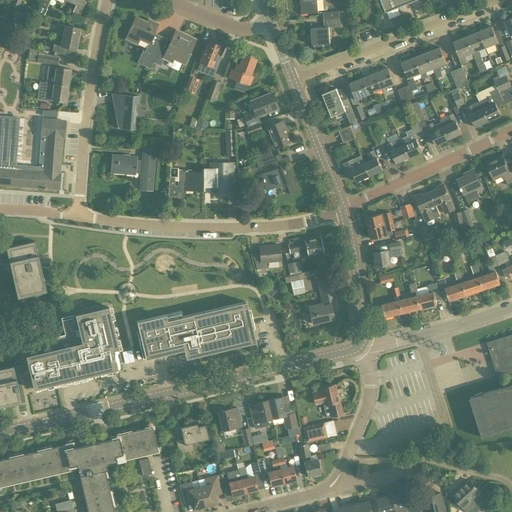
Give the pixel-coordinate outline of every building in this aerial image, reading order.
[(17,10),(21,0),(12,0),(10,6),(17,10)] [(79,0),(42,0),(39,6),(46,9),(49,0),(66,0),(76,5),(73,12),(79,15),(85,2),(79,0)] [(300,0),(301,15),(318,13),(316,0),(300,0)] [(380,0),(385,13),(418,0),(380,0)] [(27,14),(19,11),(12,26),(20,29),(27,14)] [(149,44),(157,26),(147,21),(146,23),(135,17),(128,32),(125,39),(137,45),(140,39),(149,44)] [(332,27),(341,26),(339,18),(332,19),(332,27)] [(329,28),(332,27),(332,19),(323,20),(324,28),(311,29),(312,45),(330,44),(329,28)] [(62,39),(60,46),(53,45),(51,53),(74,57),(76,50),(80,29),(64,26),(58,25),(56,38),(62,39)] [(485,48),(495,44),(497,51),(499,51),(498,49),(502,47),(500,41),(497,42),(491,27),(478,32),(485,48)] [(163,60),(170,63),(172,57),(185,63),(197,38),(174,28),(164,50),(160,48),(153,62),(160,66),(163,60)] [(478,51),(485,48),(478,32),(466,37),(472,53),(480,73),(486,71),(478,51)] [(464,57),(472,53),(466,37),(453,42),(459,58),(458,59),(460,64),(466,62),(464,57)] [(215,43),(213,44),(207,42),(199,62),(212,67),(220,47),(218,46),(217,44),(215,43)] [(153,62),(160,48),(151,44),(142,64),(150,69),(153,62)] [(504,62),(510,60),(505,46),(502,47),(498,49),(499,51),(504,62)] [(438,67),(446,64),(440,48),(427,53),(433,69),(437,78),(442,76),(438,67)] [(58,57),(38,52),(37,62),(56,65),(58,57)] [(425,72),(433,69),(427,53),(414,58),(420,74),(422,79),(427,77),(425,72)] [(256,60),(254,59),(254,57),(251,56),(249,57),(242,55),(239,65),(236,64),(234,69),(232,68),(228,77),(249,85),(252,76),(250,75),(256,60)] [(413,77),(420,74),(414,58),(401,63),(408,79),(409,78),(410,81),(407,82),(409,86),(403,88),(408,101),(414,98),(411,91),(417,88),(413,77)] [(46,83),(54,84),(67,86),(68,84),(70,84),(71,78),(69,77),(70,70),(56,68),(48,67),(46,83)] [(381,90),(394,85),(388,68),(375,73),(381,90)] [(463,86),(471,83),(470,79),(467,80),(462,68),(456,70),(463,86)] [(463,86),(456,70),(451,72),(457,89),(463,86)] [(381,90),(375,73),(362,78),(368,95),(381,90)] [(193,94),(199,79),(189,76),(184,90),(193,94)] [(500,79),(505,90),(511,88),(506,76),(500,79)] [(368,95),(362,78),(349,84),(355,99),(356,100),(357,100),(368,95)] [(499,93),(505,90),(500,79),(493,81),(498,92),(499,93)] [(212,102),(220,83),(212,80),(205,99),(212,102)] [(67,86),(54,84),(46,83),(42,82),(40,99),(65,102),(65,100),(67,100),(68,94),(66,93),(67,86)] [(428,93),(434,90),(431,83),(425,86),(428,93)] [(408,101),(403,88),(398,90),(403,103),(408,101)] [(332,117),(345,111),(351,126),(357,124),(348,99),(341,102),(336,89),(323,95),(332,117)] [(457,107),(464,104),(458,92),(452,95),(457,107)] [(482,109),(488,121),(501,116),(495,104),(503,100),(499,93),(498,92),(492,95),(485,99),(479,102),(482,109)] [(250,102),(250,103),(247,104),(249,109),(241,113),(248,128),(260,123),(257,116),(277,108),(271,93),(250,102)] [(113,108),(116,124),(118,127),(120,129),(137,130),(137,125),(132,125),(134,105),(139,106),(139,96),(111,94),(111,95),(124,96),(123,101),(114,103),(113,108)] [(356,100),(355,99),(351,101),(354,108),(360,106),(357,100),(356,100)] [(416,122),(424,118),(417,102),(409,106),(415,119),(416,122)] [(469,115),(470,115),(475,127),(488,121),(482,109),(479,102),(465,108),(469,115)] [(376,114),(382,111),(379,104),(373,107),(376,114)] [(359,121),(365,118),(360,106),(354,108),(359,121)] [(439,120),(440,122),(448,140),(461,134),(452,114),(439,120)] [(0,116),(0,185),(59,190),(60,173),(60,165),(62,138),(63,138),(64,121),(63,121),(42,120),(40,137),(38,167),(16,165),(16,170),(15,170),(19,118),(0,116)] [(408,122),(412,129),(418,126),(416,122),(415,119),(408,122)] [(274,149),(291,142),(282,121),(266,128),(274,149)] [(434,126),(433,123),(426,126),(435,146),(448,140),(440,122),(434,126)] [(248,135),(262,130),(259,123),(245,129),(248,135)] [(341,137),(352,133),(350,127),(338,131),(341,137)] [(409,143),(403,145),(409,158),(422,152),(412,129),(405,132),(409,143)] [(235,155),(234,130),(225,130),(226,156),(235,155)] [(343,143),(354,139),(352,133),(341,137),(343,143)] [(390,152),(390,151),(396,164),(409,158),(403,145),(400,139),(393,141),(387,144),(390,152)] [(157,158),(158,150),(142,149),(139,190),(152,192),(155,158),(157,158)] [(364,163),(370,177),(382,171),(376,157),(374,150),(367,154),(369,161),(364,163)] [(266,191),(285,184),(289,195),(301,191),(290,163),(280,167),(278,161),(281,159),(280,154),(256,163),(258,168),(270,164),(273,170),(260,175),(266,191)] [(135,174),(136,158),(112,156),(111,172),(135,174)] [(511,167),(508,170),(502,157),(487,163),(494,179),(504,175),(508,183),(511,181),(511,167)] [(357,183),(370,177),(364,163),(361,158),(354,161),(353,160),(343,164),(349,177),(353,175),(357,183)] [(185,190),(202,190),(202,169),(202,173),(190,173),(190,169),(177,170),(177,181),(177,199),(185,199),(185,190)] [(222,169),(202,169),(202,190),(203,190),(203,187),(220,187),(220,195),(227,195),(228,178),(222,178),(222,169)] [(480,198),(476,189),(481,187),(474,172),(457,180),(464,195),(468,204),(480,198)] [(450,199),(450,200),(444,186),(430,192),(435,206),(440,204),(445,215),(455,210),(450,199)] [(431,208),(435,206),(430,192),(415,199),(421,212),(426,223),(436,218),(431,208)] [(411,204),(400,207),(404,219),(414,216),(411,204)] [(466,228),(474,225),(467,209),(460,212),(465,224),(464,225),(466,228)] [(366,218),(369,229),(393,223),(390,212),(384,214),(381,215),(381,214),(366,218)] [(457,226),(464,225),(460,212),(453,214),(457,226)] [(393,223),(369,229),(372,239),(386,236),(385,232),(388,231),(388,232),(395,230),(393,223)] [(419,228),(423,240),(430,238),(426,226),(419,228)] [(396,240),(407,238),(405,230),(394,232),(396,240)] [(308,256),(323,253),(320,238),(288,245),(290,253),(299,252),(300,257),(307,256),(308,256)] [(46,292),(39,260),(34,242),(5,248),(17,298),(46,292)] [(390,250),(388,251),(388,250),(374,253),(377,267),(390,265),(389,257),(401,255),(400,249),(401,249),(400,242),(389,244),(390,250)] [(267,264),(282,262),(280,246),(259,249),(261,264),(256,265),(258,271),(268,270),(267,264)] [(497,254),(501,264),(509,261),(505,251),(497,254)] [(494,267),(501,264),(497,254),(490,257),(492,263),(494,267)] [(289,273),(300,271),(300,270),(298,261),(287,264),(289,273)] [(479,277),(483,290),(500,284),(496,272),(494,267),(492,263),(487,265),(490,273),(479,277)] [(473,275),(479,273),(477,264),(470,266),(473,275)] [(449,301),(466,295),(462,283),(461,278),(463,278),(460,270),(454,272),(456,279),(455,280),(457,285),(447,288),(444,278),(438,280),(441,293),(446,291),(449,301)] [(394,281),(392,274),(380,277),(381,283),(394,281)] [(466,295),(483,290),(479,277),(462,283),(466,295)] [(317,281),(323,307),(309,310),(312,324),(333,319),(331,311),(337,309),(329,278),(317,281)] [(293,296),(305,293),(302,279),(290,282),(293,296)] [(409,285),(411,293),(417,291),(415,283),(409,285)] [(416,296),(419,309),(437,305),(434,295),(439,294),(437,283),(427,286),(429,293),(416,296)] [(394,297),(400,296),(398,287),(392,289),(394,297)] [(402,313),(419,309),(416,296),(399,301),(402,313)] [(385,318),(402,313),(399,301),(382,305),(385,318)] [(145,359),(146,359),(146,357),(185,348),(186,355),(240,342),(239,338),(252,335),(253,339),(254,339),(245,302),(244,302),(245,306),(166,325),(164,318),(138,324),(137,322),(136,322),(145,359)] [(33,389),(118,369),(114,351),(118,350),(108,307),(60,318),(65,337),(57,339),(57,336),(22,345),(33,389)] [(511,336),(488,344),(488,343),(487,343),(492,359),(504,356),(511,380),(511,385),(470,398),(483,438),(511,428),(511,336)] [(0,407),(21,403),(13,366),(0,369),(0,407)] [(321,388),(322,390),(312,392),(315,405),(325,403),(325,405),(327,405),(330,418),(343,415),(337,393),(335,393),(334,385),(321,388)] [(268,401),(272,419),(282,417),(285,429),(297,426),(294,413),(290,414),(286,397),(268,401)] [(273,425),(272,419),(268,401),(250,405),(254,424),(253,424),(254,429),(273,425)] [(222,431),(241,427),(237,408),(218,412),(222,431)] [(327,437),(324,422),(302,428),(305,442),(327,437)] [(193,451),(191,444),(208,440),(205,425),(197,427),(196,424),(180,428),(183,440),(176,441),(179,454),(193,451)] [(136,452),(142,450),(143,452),(150,451),(150,448),(157,447),(153,427),(109,437),(110,440),(74,448),(73,443),(0,460),(0,481),(0,483),(8,482),(7,480),(14,478),(14,480),(28,477),(27,475),(34,473),(35,475),(36,475),(35,473),(42,472),(42,474),(56,470),(56,468),(62,467),(63,469),(77,466),(80,476),(83,475),(85,482),(87,482),(88,488),(86,489),(86,490),(88,490),(90,496),(88,497),(91,510),(93,510),(93,511),(114,511),(105,470),(107,470),(106,464),(116,461),(115,457),(116,457),(115,456),(122,455),(122,457),(136,454),(136,452)] [(245,446),(252,445),(248,429),(242,430),(245,446)] [(267,432),(252,436),(254,443),(269,439),(267,432)] [(277,459),(283,483),(296,480),(291,462),(285,464),(279,441),(272,442),(277,459)] [(309,457),(310,457),(307,444),(297,446),(299,458),(302,458),(309,457)] [(225,451),(227,458),(234,457),(233,450),(225,451)] [(139,460),(142,476),(151,474),(148,458),(139,460)] [(283,483),(277,459),(271,461),(273,472),(267,473),(266,468),(265,469),(262,458),(256,460),(259,470),(262,481),(269,479),(271,486),(283,483)] [(314,476),(320,475),(320,473),(321,473),(317,460),(310,462),(303,464),(307,476),(313,475),(314,476)] [(238,470),(244,493),(257,490),(255,484),(262,482),(262,481),(259,470),(252,472),(253,477),(248,478),(245,468),(238,470)] [(226,473),(229,483),(228,483),(232,496),(244,493),(238,470),(226,473)] [(207,486),(199,488),(205,507),(217,504),(214,492),(220,490),(217,476),(205,479),(207,486)] [(193,510),(205,507),(199,488),(198,481),(179,486),(183,500),(190,498),(193,510)] [(467,511),(468,511),(484,497),(469,481),(453,496),(467,511)] [(398,511),(414,508),(409,491),(394,495),(398,511)] [(431,495),(423,498),(426,511),(444,511),(440,493),(438,494),(437,492),(431,494),(431,495)] [(397,511),(398,511),(394,495),(378,499),(381,511),(397,511)] [(69,511),(73,511),(70,500),(55,504),(56,511),(69,511)] [(372,511),(370,501),(354,505),(355,511),(372,511)]
